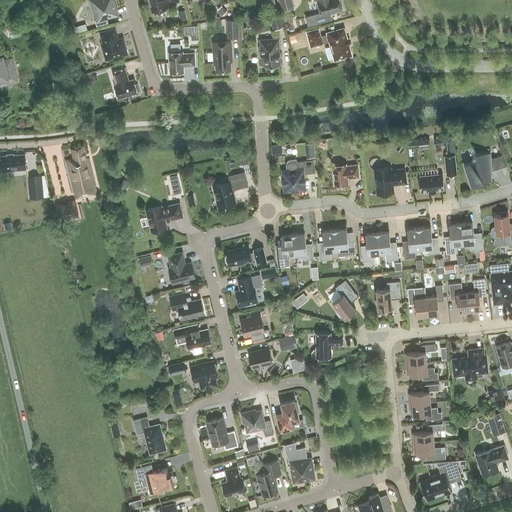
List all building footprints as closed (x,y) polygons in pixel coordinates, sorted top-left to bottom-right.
[(117,14),(112,0),(90,0),(93,8),(94,8),(98,20),(95,20),(96,26),(108,23),(106,17),(117,14)] [(148,0),(152,12),(168,7),(167,5),(179,1),(178,0),(148,0)] [(279,0),(282,11),(294,8),(291,0),(279,0)] [(321,16),(342,10),(339,0),(317,0),(318,0),(317,1),(321,16)] [(227,11),(221,6),(217,10),(223,16),(227,11)] [(180,20),(187,18),(185,9),(178,11),(180,20)] [(269,16),(273,30),(283,27),(279,13),(269,16)] [(226,20),(227,38),(239,37),(238,19),(226,20)] [(293,23),(287,26),(289,33),(296,29),(293,23)] [(335,60),(351,55),(348,45),(351,44),(349,38),(346,39),(344,28),(327,33),(328,34),(321,36),(318,28),(306,32),(311,47),(323,44),(322,43),(329,41),(335,60)] [(106,59),(126,53),(122,39),(116,41),(115,38),(116,37),(114,30),(101,33),(104,44),(102,45),(106,59)] [(279,38),(276,39),(260,39),(260,56),(263,56),(264,67),(266,67),(266,68),(271,68),(271,66),(280,66),(279,38)] [(213,42),(214,64),(216,64),(216,70),(230,69),(230,62),(232,62),(231,41),(213,42)] [(170,73),(184,72),(183,66),(187,66),(195,66),(194,53),(183,53),(183,51),(181,51),(181,44),(171,45),(171,52),(169,52),(170,73)] [(2,85),(17,81),(12,59),(4,61),(3,57),(0,58),(0,55),(0,80),(2,85)] [(118,98),(138,93),(134,79),(127,81),(126,77),(127,76),(125,67),(112,71),(116,84),(114,85),(118,98)] [(407,146),(428,145),(427,138),(407,138),(407,146)] [(326,144),(320,141),(317,147),(323,150),(326,144)] [(400,143),(395,149),(401,153),(406,147),(400,143)] [(84,146),(75,148),(70,149),(73,159),(67,160),(76,198),(96,194),(88,158),(86,158),(84,146)] [(2,171),(26,169),(25,154),(1,156),(1,159),(0,158),(0,168),(2,168),(2,171)] [(490,171),(506,166),(502,155),(490,158),(490,154),(475,154),(477,158),(470,163),(470,162),(464,164),(471,187),(485,183),(482,178),(491,178),(490,171)] [(444,156),(446,175),(457,174),(455,155),(444,156)] [(226,161),(229,171),(231,171),(231,168),(234,167),(233,163),(231,163),(231,160),(226,161)] [(296,160),(290,160),(287,162),(286,166),(287,171),(282,171),(283,178),(282,178),(283,184),(284,184),(285,191),(305,189),(304,182),(305,182),(304,176),(303,176),(303,174),(315,173),(313,160),(296,162),(296,160)] [(334,186),(348,184),(348,179),(359,178),(358,165),(346,166),(346,164),(332,165),(334,186)] [(374,169),(377,194),(393,192),(392,184),(406,183),(404,169),(391,171),(390,168),(374,169)] [(232,191),(234,188),(248,185),(244,172),(228,176),(229,181),(213,185),(216,198),(218,197),(221,207),(235,204),(232,191)] [(418,176),(420,192),(429,191),(429,193),(436,192),(436,191),(444,190),(442,174),(418,176)] [(126,190),(130,185),(124,179),(117,188),(122,192),(124,188),(126,190)] [(187,196),(189,205),(195,204),(193,194),(187,196)] [(75,199),(56,204),(60,223),(79,218),(75,199)] [(146,210),(151,232),(166,228),(165,221),(182,217),(179,204),(161,208),(161,206),(146,210)] [(505,245),(511,243),(511,227),(509,227),(508,214),(495,215),(496,226),(493,227),(491,229),(490,232),(491,234),(492,237),(494,238),(495,238),(493,244),(498,246),(505,245)] [(466,223),(460,223),(463,244),(469,243),(470,250),(475,249),(475,251),(484,250),(482,235),(474,236),(472,222),(466,223)] [(463,244),(460,223),(455,224),(449,225),(450,239),(444,239),(446,254),(457,253),(456,245),(463,244)] [(424,227),(419,228),(421,249),(427,248),(428,254),(440,253),(438,240),(432,241),(430,227),(424,227)] [(334,229),(337,250),(337,256),(355,254),(354,242),(348,242),(346,228),(340,229),(334,229)] [(421,249),(419,228),(413,229),(407,229),(409,243),(402,244),(404,259),(416,258),(415,249),(421,249)] [(337,250),(334,229),(329,230),(323,231),(324,245),(318,246),(320,260),(331,259),(330,251),(337,250)] [(382,232),(377,232),(379,253),(386,252),(387,261),(398,260),(397,246),(390,246),(389,231),(382,232)] [(379,253),(377,232),(372,233),(365,234),(367,248),(361,249),(362,261),(374,260),(373,254),(379,253)] [(298,234),(293,234),(295,255),(301,254),(302,260),(314,259),(312,246),(306,247),(304,233),(298,234)] [(289,256),(295,255),(293,234),(281,235),(282,244),(276,245),(278,263),(279,267),(290,266),(289,256)] [(226,251),(227,255),(225,256),(226,258),(226,261),(227,263),(229,263),(231,270),(230,266),(252,260),(251,259),(255,258),(257,265),(267,263),(263,248),(253,250),(254,253),(250,254),(248,246),(226,251)] [(172,284),(195,278),(191,262),(185,264),(182,253),(168,256),(171,267),(168,268),(172,284)] [(151,255),(139,258),(141,266),(149,264),(148,262),(152,261),(151,255)] [(511,290),(511,271),(509,272),(508,263),(490,265),(494,303),(511,301),(511,291),(511,290)] [(261,270),(263,279),(277,276),(275,267),(261,270)] [(83,273),(76,275),(77,283),(84,281),(83,273)] [(258,302),(254,287),(262,286),(260,274),(238,280),(240,290),(235,292),(239,306),(258,302)] [(280,276),(283,285),(289,283),(286,275),(280,276)] [(474,292),(467,292),(469,313),(480,312),(480,309),(479,294),(486,293),(484,278),(473,279),(474,292)] [(356,294),(345,280),(335,288),(341,295),(332,302),(338,309),(336,311),(336,312),(339,317),(341,317),(342,316),(345,318),(356,310),(348,300),(356,294)] [(378,310),(392,308),(391,296),(400,295),(399,281),(386,282),(387,288),(376,290),(377,298),(376,300),(376,305),(378,306),(378,310)] [(459,314),(469,313),(467,292),(462,293),(461,283),(449,284),(450,297),(456,296),(458,312),(458,311),(459,314)] [(437,296),(426,297),(428,317),(439,316),(438,314),(439,314),(437,298),(443,298),(442,285),(435,286),(437,296)] [(428,317),(426,297),(425,287),(407,289),(409,302),(415,301),(416,316),(417,316),(417,318),(428,317)] [(182,319),(204,314),(200,299),(191,301),(190,299),(188,298),(186,298),(184,292),(170,296),(173,310),(179,308),(180,312),(179,314),(179,317),(181,319),(182,319)] [(290,298),(290,306),(300,306),(300,297),(290,298)] [(254,342),(270,337),(268,329),(264,330),(260,312),(251,314),(251,317),(240,320),(244,336),(252,334),(254,342)] [(282,325),(285,336),(295,334),(292,323),(282,325)] [(198,324),(190,326),(174,329),(178,344),(187,341),(189,349),(211,343),(207,329),(200,331),(198,324)] [(331,357),(331,345),(343,345),(343,335),(331,335),(331,332),(316,332),(316,350),(314,350),(311,352),(311,360),(318,360),(318,357),(331,357)] [(295,335),(278,339),(281,351),(298,347),(295,335)] [(511,348),(510,342),(496,346),(502,367),(511,364),(511,348)] [(405,353),(406,364),(426,362),(425,351),(435,350),(435,344),(422,345),(422,351),(407,353),(405,353)] [(451,358),(453,375),(464,374),(465,381),(478,379),(477,377),(483,377),(482,372),(488,371),(486,354),(485,355),(484,347),(467,349),(468,356),(451,358)] [(252,368),(272,363),(268,348),(248,353),(252,368)] [(217,376),(213,361),(191,367),(192,372),(191,374),(192,378),(194,380),(194,381),(199,380),(201,388),(216,384),(214,376),(217,376)] [(165,374),(170,373),(171,375),(186,371),(184,362),(168,366),(168,367),(163,368),(165,374)] [(437,372),(434,373),(433,367),(427,368),(426,362),(406,364),(407,375),(409,374),(409,375),(425,374),(425,380),(438,379),(437,372)] [(411,393),(408,393),(409,404),(430,402),(429,391),(439,390),(439,384),(426,385),(426,391),(411,392),(411,393)] [(500,387),(493,389),(497,403),(505,400),(500,387)] [(179,388),(172,389),(174,404),(182,403),(179,388)] [(281,403),(283,412),(276,414),(280,431),(292,428),(291,422),(299,420),(294,400),(281,403)] [(431,408),(430,402),(409,404),(410,415),(413,414),(413,415),(428,413),(429,420),(442,418),(441,412),(438,412),(437,407),(431,408)] [(265,436),(273,434),(270,420),(264,421),(261,410),(255,411),(255,410),(241,413),(243,423),(244,422),(247,432),(263,428),(265,436)] [(506,431),(499,412),(486,416),(493,436),(506,431)] [(150,453),(166,449),(159,424),(150,427),(147,417),(133,420),(137,434),(144,432),(150,453)] [(225,449),(238,446),(234,430),(226,432),(223,418),(206,422),(212,445),(223,443),(225,449)] [(117,423),(109,425),(111,433),(119,431),(117,423)] [(412,433),(413,444),(434,442),(433,431),(443,430),(442,423),(429,425),(430,431),(415,432),(415,433),(412,433)] [(138,436),(141,454),(146,454),(143,435),(138,436)] [(264,449),(270,447),(277,445),(276,438),(262,442),(264,449)] [(445,452),(441,452),(441,447),(434,448),(434,442),(413,444),(414,454),(417,454),(417,455),(432,453),(432,459),(445,458),(445,452)] [(495,462),(508,458),(504,445),(476,455),(480,467),(479,469),(481,473),(482,473),(483,475),(487,474),(489,475),(493,473),(494,472),(498,470),(495,462)] [(305,447),(285,452),(289,463),(291,463),(294,481),(295,481),(296,483),(303,481),(302,480),(314,478),(310,458),(307,459),(305,447)] [(234,451),(236,458),(244,456),(242,449),(234,451)] [(238,465),(245,464),(243,456),(236,458),(238,465)] [(426,500),(452,492),(448,480),(460,476),(462,481),(456,461),(466,460),(466,459),(423,463),(423,464),(441,462),(445,472),(429,477),(430,479),(417,483),(418,483),(420,483),(426,500)] [(263,495),(277,490),(273,476),(281,473),(277,460),(264,464),(267,472),(257,475),(263,495)] [(151,493),(166,489),(165,486),(174,483),(171,471),(168,472),(167,468),(153,471),(151,464),(135,469),(138,479),(147,477),(151,493)] [(226,496),(245,491),(242,477),(240,478),(237,467),(224,470),(227,481),(222,483),(226,496)] [(392,511),(389,504),(383,506),(381,505),(378,494),(369,497),(370,501),(358,505),(360,511),(392,511)] [(130,507),(141,505),(139,499),(129,500),(130,507)]
